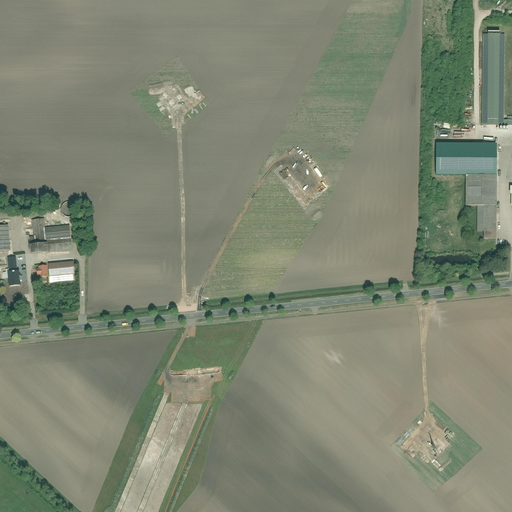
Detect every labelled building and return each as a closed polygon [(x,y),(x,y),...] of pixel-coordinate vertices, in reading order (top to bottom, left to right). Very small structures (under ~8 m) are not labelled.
[(506,34),(484,34),(483,124),(506,124),(506,34)] [(464,175),(497,175),(497,142),(436,142),(436,175),(464,175)] [(477,232),(497,231),(497,175),(464,175),(464,206),(476,206),(477,232)] [(41,218),(28,220),(30,237),(26,238),(28,255),(69,250),(66,225),(42,228),(41,218)] [(18,285),(14,258),(4,259),(7,287),(18,285)] [(71,261),(44,264),(47,284),(73,281),(71,261)]
